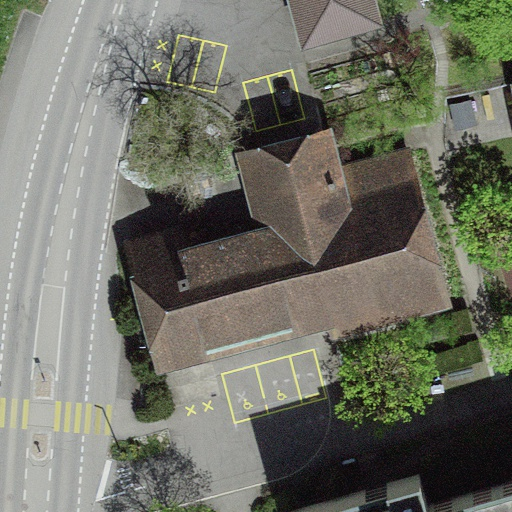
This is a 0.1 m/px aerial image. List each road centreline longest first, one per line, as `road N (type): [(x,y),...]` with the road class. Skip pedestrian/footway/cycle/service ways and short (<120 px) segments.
road 1 (tertiary): [(35,500),(56,255),(122,0)]
road 2 (residential): [(506,385),(98,498),(35,500)]
